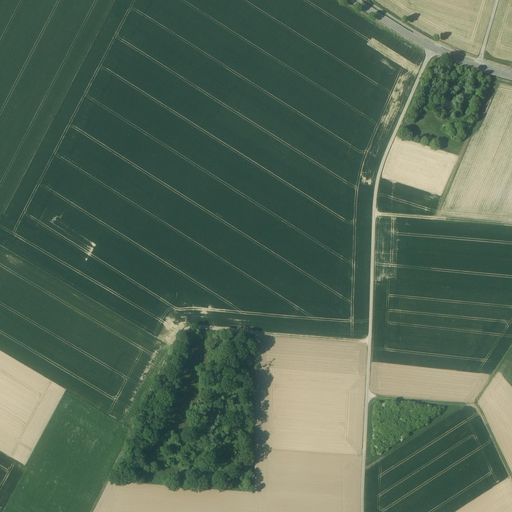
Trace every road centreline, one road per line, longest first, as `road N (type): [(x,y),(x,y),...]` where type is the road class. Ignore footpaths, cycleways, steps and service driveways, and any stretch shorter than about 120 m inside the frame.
road 1 (track): [(362,511),(375,192),(403,110),(439,44)]
road 2 (track): [(90,511),(182,333),(369,342)]
road 3 (track): [(367,395),(479,403),(511,473)]
road 4 (tertiary): [(354,0),(435,49),(511,77)]
road 5 (track): [(511,224),(373,213)]
road 6 (track): [(487,96),(435,218)]
